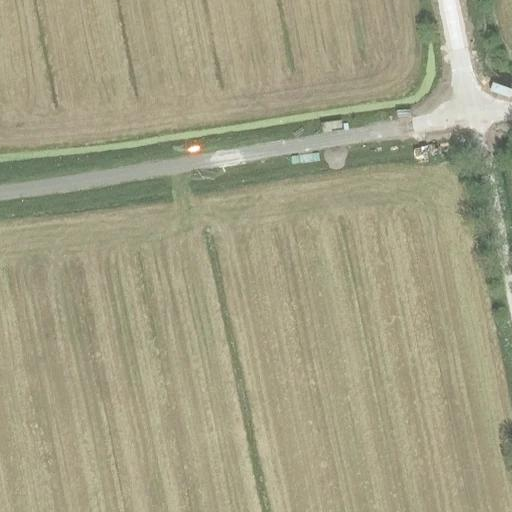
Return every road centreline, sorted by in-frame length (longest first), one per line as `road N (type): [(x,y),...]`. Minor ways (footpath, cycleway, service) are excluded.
road 1 (unclassified): [(0,193),(471,118)]
road 2 (unclassified): [(471,118),(447,0)]
